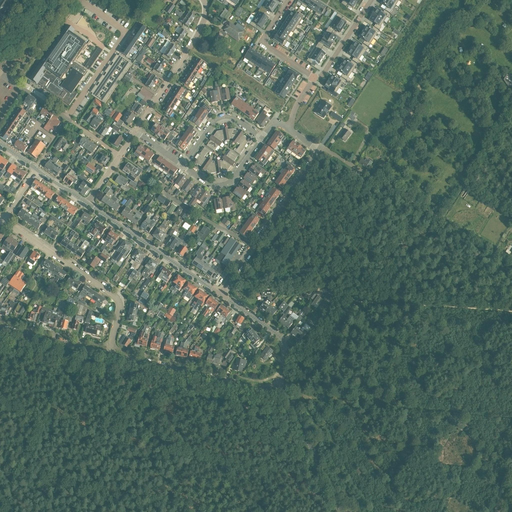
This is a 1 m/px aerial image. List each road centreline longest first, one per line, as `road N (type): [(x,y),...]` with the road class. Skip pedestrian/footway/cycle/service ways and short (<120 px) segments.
road 1 (unknown): [(358,285),(305,383),(357,511)]
road 2 (residential): [(108,354),(119,309),(114,296),(2,220)]
road 3 (unknown): [(0,468),(185,511)]
road 4 (residential): [(219,294),(317,148)]
road 5 (residential): [(279,384),(252,387),(108,354)]
road 6 (track): [(511,261),(370,177)]
road 7 (residential): [(66,118),(127,29),(83,0)]
road 8 (tertiary): [(219,294),(86,204)]
road 9 (unknown): [(358,285),(376,263),(431,231),(470,175)]
road 10 (residential): [(134,132),(201,24),(203,0)]
road 11 (tertiary): [(342,511),(279,384)]
road 12 (tertiary): [(279,384),(285,356),(277,335),(219,294)]
